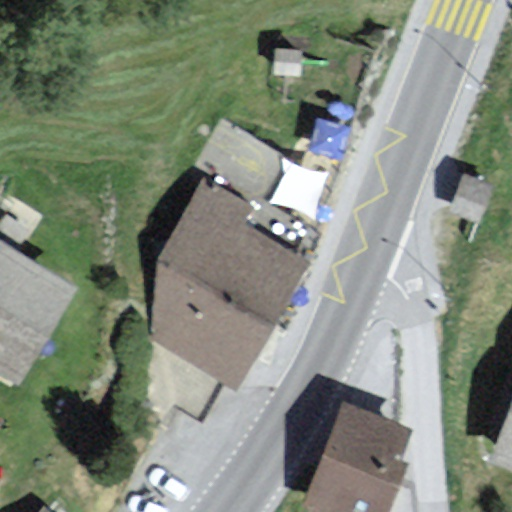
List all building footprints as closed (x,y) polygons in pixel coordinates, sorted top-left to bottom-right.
[(209,144),(260,170),(277,137),(225,111),(209,144)] [(511,189),(480,177),(464,215),(496,227),(511,189)] [(329,252),(213,185),(135,319),(252,386),(329,252)] [(94,290),(12,244),(0,264),(0,377),(35,397),(94,290)] [(372,511),(402,434),(345,413),(313,497),(352,511),(372,511)]
